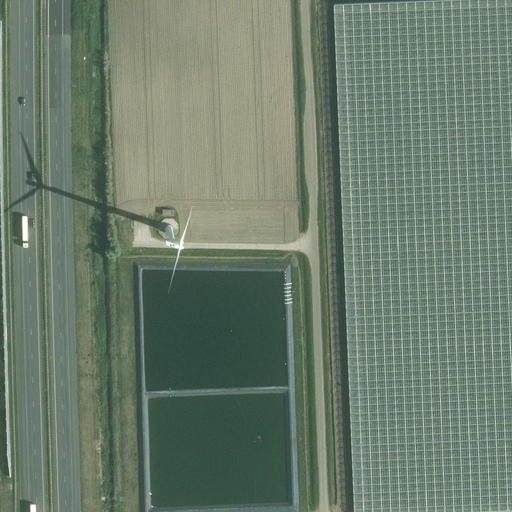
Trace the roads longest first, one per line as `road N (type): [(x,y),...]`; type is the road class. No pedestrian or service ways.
road 1 (unclassified): [(324,511),(304,0)]
road 2 (motorway): [(65,511),(55,0)]
road 3 (motorway): [(25,0),(35,511)]
